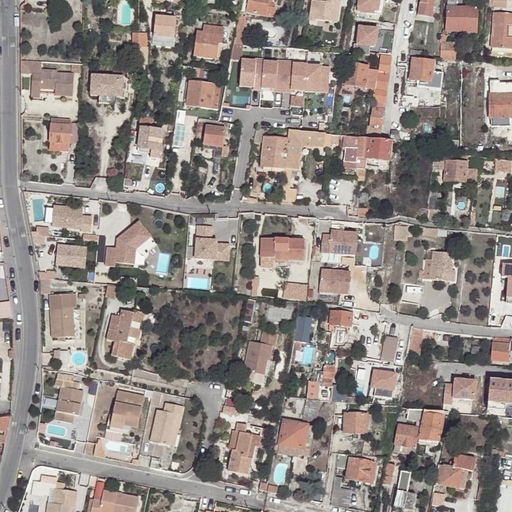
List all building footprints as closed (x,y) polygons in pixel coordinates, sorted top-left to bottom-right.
[(247,0),(245,11),(274,17),(276,9),(272,8),(273,5),(267,4),(268,0),(247,0)] [(311,1),(310,10),(316,11),(315,21),(337,24),(341,0),(326,0),(326,3),(322,2),(311,1)] [(358,0),(356,11),(382,16),(384,0),(358,0)] [(419,0),(417,18),(431,20),(434,0),(419,0)] [(413,18),(415,6),(407,4),(404,16),(413,18)] [(465,30),(465,8),(456,7),(447,6),(445,29),(465,30)] [(476,32),(478,8),(466,7),(465,8),(465,30),(464,32),(476,32)] [(316,11),(310,10),(308,20),(315,21),(316,11)] [(507,26),(510,26),(511,26),(511,14),(493,13),(492,25),(494,25),(492,37),(492,36),(491,48),(511,49),(511,38),(509,38),(506,38),(507,26)] [(240,16),(239,19),(234,45),(246,46),(247,38),(241,37),(245,17),(240,16)] [(197,32),(193,55),(216,59),(218,44),(221,44),(223,28),(204,25),(203,33),(197,32)] [(148,35),(137,34),(137,47),(148,48),(148,35)] [(444,42),(440,42),(439,58),(446,59),(453,60),(455,60),(455,42),(444,42)] [(410,45),(400,44),(398,56),(408,56),(409,50),(410,45)] [(354,45),(352,53),(374,57),(375,54),(376,49),(354,45)] [(380,56),(377,73),(374,90),(372,101),(383,103),(391,57),(380,56)] [(255,62),(241,61),(239,89),(252,90),(252,92),(260,92),(260,91),(262,63),(262,61),(255,60),(255,62)] [(430,83),(432,73),(433,63),(412,60),(409,80),(416,81),(430,83)] [(31,74),(40,75),(40,70),(41,62),(30,61),(29,74),(31,74)] [(277,64),(262,63),(260,91),(275,92),(274,93),(282,94),(284,62),(277,62),(277,64)] [(292,63),(284,62),(282,94),(289,94),(289,92),(304,93),(306,67),(292,66),(292,63)] [(364,88),(367,71),(368,68),(348,64),(344,84),(364,88)] [(329,68),(306,67),(304,93),(327,95),(329,68)] [(485,67),(485,76),(494,77),(494,71),(491,71),(491,67),(485,67)] [(31,74),(30,93),(39,93),(40,89),(50,90),(50,88),(55,88),(54,90),(54,95),(71,97),(74,74),(56,73),(56,71),(40,70),(40,75),(31,74)] [(364,88),(372,90),(374,90),(377,73),(376,73),(367,71),(364,88)] [(444,75),(432,73),(430,83),(416,81),(414,86),(441,91),(444,75)] [(88,95),(97,96),(112,97),(119,98),(121,78),(90,75),(88,95)] [(490,80),(489,94),(496,94),(497,83),(499,83),(499,80),(490,80)] [(496,94),(511,94),(511,83),(499,83),(497,83),(496,94)] [(187,102),(186,108),(210,111),(213,87),(189,84),(187,102)] [(488,117),(490,118),(508,118),(510,118),(511,94),(496,94),(489,94),(488,117)] [(112,97),(97,96),(96,103),(112,105),(112,97)] [(372,109),(370,126),(376,127),(380,128),(383,110),(372,109)] [(508,118),(490,118),(490,126),(508,126),(508,118)] [(67,144),(69,144),(70,126),(50,125),(48,143),(67,144)] [(225,129),(205,126),(202,144),(214,146),(212,158),(220,159),(221,156),(225,157),(227,147),(222,147),(225,129)] [(376,127),(370,126),(368,126),(367,134),(374,135),(376,127)] [(176,127),(173,146),(181,147),(183,128),(176,127)] [(159,151),(162,130),(140,128),(137,148),(159,151)] [(329,135),(288,131),(287,141),(284,165),(284,169),(292,170),(298,171),(300,146),(329,149),(329,135)] [(359,138),(343,136),(338,135),(329,134),(329,135),(329,149),(341,148),(345,148),(358,149),(359,139),(359,138)] [(284,165),(287,141),(264,138),(260,166),(272,167),(273,164),(284,165)] [(391,142),(359,139),(358,149),(357,158),(359,158),(389,161),(391,142)] [(48,151),(66,152),(67,144),(48,143),(48,151)] [(358,149),(345,148),(345,157),(357,158),(358,149)] [(446,152),(434,150),(432,162),(445,164),(445,160),(446,152)] [(475,156),(446,152),(445,160),(466,162),(478,156),(475,156)] [(475,183),(478,156),(466,162),(465,182),(475,183)] [(511,173),(511,161),(495,159),(495,171),(511,173)] [(445,160),(445,164),(444,180),(465,182),(466,162),(445,160)] [(280,198),(279,203),(296,203),(297,189),(291,189),(292,170),(284,169),(283,173),(280,198)] [(436,190),(429,189),(428,196),(435,198),(436,190)] [(435,198),(428,196),(426,209),(428,209),(434,210),(435,198)] [(54,208),(52,228),(80,231),(80,234),(89,235),(91,218),(81,217),(82,210),(54,208)] [(356,208),(356,217),(365,217),(366,209),(356,208)] [(108,248),(106,266),(116,267),(116,263),(135,265),(136,250),(152,237),(140,222),(118,240),(117,249),(108,248)] [(212,225),(195,224),(192,258),(212,260),(228,261),(229,243),(216,242),(210,242),(211,238),(212,225)] [(406,226),(394,225),(393,239),(405,240),(406,226)] [(427,228),(423,227),(422,236),(435,237),(436,228),(427,228)] [(37,228),(36,237),(42,237),(49,238),(49,229),(37,228)] [(322,235),(321,253),(354,256),(356,233),(343,232),(330,231),(330,236),(322,235)] [(273,261),(272,267),(299,269),(301,243),(262,240),(260,261),(273,261)] [(88,249),(58,246),(56,267),(86,269),(88,249)] [(452,254),(433,252),(432,261),(430,281),(452,283),(453,272),(450,272),(452,254)] [(430,281),(432,261),(425,260),(424,271),(420,271),(419,280),(430,281)] [(350,272),(321,270),(319,292),(348,295),(350,272)] [(259,279),(252,279),(251,298),(258,298),(258,289),(259,289),(259,279)] [(47,280),(37,280),(38,297),(48,296),(47,280)] [(283,284),(282,301),(305,302),(306,285),(283,284)] [(108,287),(106,299),(115,301),(118,289),(108,287)] [(57,338),(63,338),(72,337),(70,309),(74,308),(73,295),(48,296),(50,338),(57,338)] [(252,323),(256,303),(247,301),(242,321),(252,323)] [(351,314),(351,307),(326,304),(325,312),(331,312),(351,314)] [(130,322),(132,313),(119,311),(118,317),(110,316),(105,341),(113,342),(110,357),(128,361),(132,344),(128,343),(126,343),(127,337),(129,338),(136,339),(138,330),(128,328),(130,322)] [(132,311),(132,313),(130,322),(139,323),(141,313),(132,311)] [(349,327),(351,314),(331,312),(330,324),(349,327)] [(412,327),(411,333),(407,356),(421,357),(423,328),(412,327)] [(293,333),(292,341),(293,341),(301,341),(301,334),(293,333)] [(264,360),(267,360),(268,360),(272,347),(274,347),(276,339),(262,335),(260,343),(249,341),(243,371),(263,375),(266,364),(263,363),(264,360)] [(397,339),(384,336),(379,360),(393,362),(397,339)] [(508,338),(491,337),(489,359),(506,361),(508,338)] [(301,341),(293,341),(290,363),(298,365),(301,341)] [(68,350),(54,350),(54,368),(68,368),(68,350)] [(418,367),(419,358),(409,358),(408,365),(418,367)] [(320,386),(329,386),(330,379),(332,380),(333,367),(322,366),(321,379),(320,386)] [(311,369),(308,381),(316,383),(317,378),(318,371),(311,369)] [(400,375),(375,371),(372,388),(377,389),(376,397),(395,401),(400,375)] [(78,417),(80,406),(83,392),(73,390),(75,383),(57,380),(55,387),(62,387),(55,421),(72,424),(74,416),(78,417)] [(306,381),(304,398),(316,400),(317,386),(317,383),(316,383),(308,381),(306,381)] [(475,383),(453,381),(451,400),(473,403),(475,383)] [(317,386),(316,400),(329,400),(331,386),(329,386),(320,386),(317,386)] [(511,411),(511,388),(491,386),(489,413),(505,415),(506,411),(511,411)] [(144,396),(118,391),(117,396),(114,411),(112,423),(111,428),(123,431),(124,425),(130,427),(138,428),(144,396)] [(316,400),(304,398),(300,418),(306,419),(312,419),(315,404),(316,400)] [(334,406),(333,415),(342,415),(342,412),(356,413),(365,414),(366,404),(356,403),(345,402),(335,401),(334,406)] [(176,414),(181,415),(182,406),(165,403),(163,411),(156,410),(150,442),(170,446),(176,414)] [(408,408),(406,414),(406,418),(416,421),(415,427),(418,428),(422,410),(419,409),(410,409),(408,408)] [(436,441),(442,411),(431,410),(422,410),(418,428),(417,438),(436,441)] [(342,412),(342,415),(341,433),(364,434),(365,414),(356,413),(342,412)] [(177,434),(181,415),(176,414),(170,446),(177,447),(179,434),(177,434)] [(8,428),(10,418),(9,418),(0,419),(0,428),(3,429),(8,428)] [(278,444),(301,448),(307,449),(312,426),(283,421),(278,444)] [(250,446),(254,447),(258,448),(262,428),(238,423),(236,433),(240,434),(236,451),(232,450),(228,472),(248,476),(252,459),(248,458),(250,446)] [(129,435),(130,427),(124,425),(123,431),(111,428),(107,427),(106,430),(122,433),(129,435)] [(415,448),(416,443),(417,438),(418,428),(415,427),(397,425),(393,443),(406,447),(415,448)] [(269,430),(262,428),(258,448),(265,449),(269,430)] [(229,449),(232,450),(236,451),(240,434),(236,433),(232,432),(229,449)] [(95,457),(106,459),(101,441),(98,441),(95,457)] [(274,443),(272,451),(300,457),(301,448),(278,444),(274,443)] [(392,450),(404,453),(406,447),(393,443),(392,450)] [(349,455),(335,454),(334,461),(347,463),(348,457),(349,455)] [(450,467),(436,464),(433,483),(456,487),(459,468),(466,470),(470,471),(472,459),(452,454),(450,467)] [(348,457),(347,463),(345,477),(365,482),(370,463),(348,457)] [(370,463),(365,482),(370,483),(373,464),(370,463)] [(393,465),(385,463),(382,475),(390,476),(393,465)] [(462,488),(466,470),(459,468),(456,487),(462,488)] [(410,473),(399,470),(395,489),(406,492),(410,473)] [(390,476),(382,475),(379,487),(383,488),(388,488),(390,476)] [(330,485),(329,494),(348,497),(350,489),(337,486),(338,477),(332,476),(330,485)] [(511,511),(511,483),(498,481),(491,511),(511,511)] [(403,508),(406,492),(395,489),(392,506),(403,508)] [(69,511),(71,507),(75,508),(78,493),(55,490),(53,505),(48,504),(46,511),(69,511)] [(116,497),(117,494),(104,491),(101,501),(94,500),(91,511),(136,511),(139,498),(123,495),(122,498),(116,497)] [(403,508),(402,510),(409,511),(410,511),(414,495),(406,492),(403,508)] [(329,494),(328,505),(334,506),(346,509),(348,497),(329,494)]
